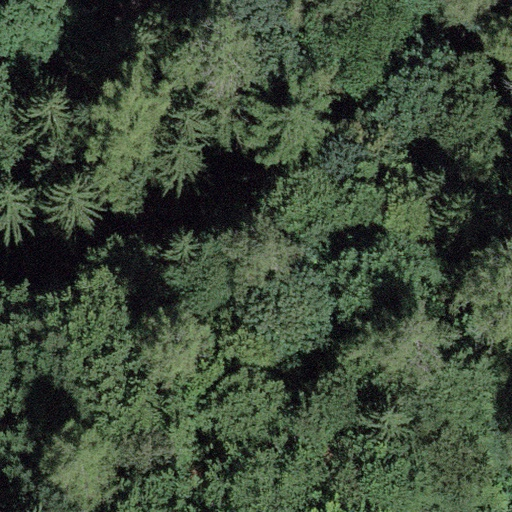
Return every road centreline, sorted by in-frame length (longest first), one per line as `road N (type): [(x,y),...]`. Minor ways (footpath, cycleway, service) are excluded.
road 1 (track): [(511,73),(323,196),(201,248),(77,282),(0,293)]
road 2 (track): [(145,0),(126,45),(43,133),(0,165)]
